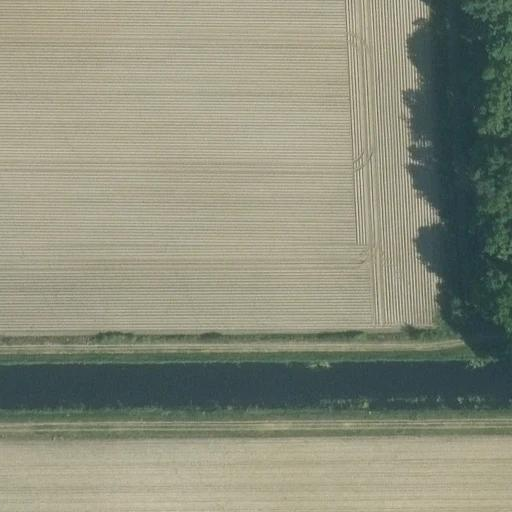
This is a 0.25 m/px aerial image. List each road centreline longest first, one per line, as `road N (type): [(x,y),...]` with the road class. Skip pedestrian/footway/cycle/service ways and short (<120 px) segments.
road 1 (track): [(511,345),(0,355)]
road 2 (track): [(0,429),(511,427)]
